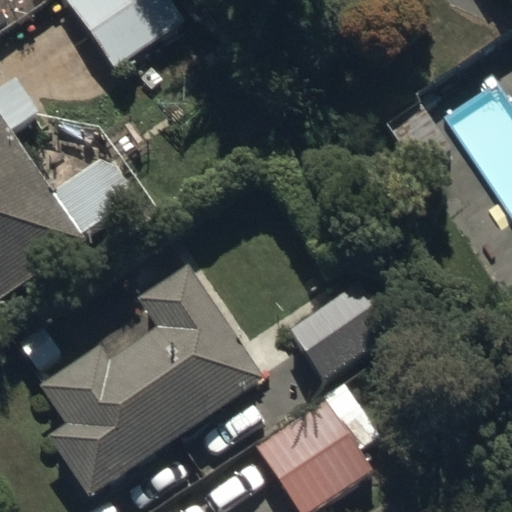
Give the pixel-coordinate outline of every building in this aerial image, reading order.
[(165,0),(75,0),(67,5),(114,79),(186,34),(165,0)] [(511,42),(379,130),(511,331),(511,42)] [(16,138),(42,119),(24,89),(0,103),(0,310),(89,252),(85,245),(139,209),(109,167),(62,201),(16,138)] [(91,506),(262,388),(185,277),(136,310),(157,340),(113,370),(103,356),(44,397),(72,438),(53,451),(91,506)] [(327,406),(347,392),(402,353),(376,316),(381,313),(358,280),(330,299),(344,320),(267,374),(302,424),(327,406)] [(327,406),(302,424),(257,455),(296,511),(326,511),(375,478),(360,457),(382,441),(347,392),(327,406)]
